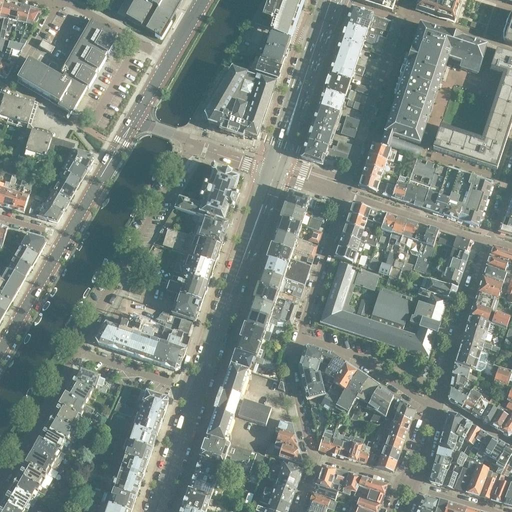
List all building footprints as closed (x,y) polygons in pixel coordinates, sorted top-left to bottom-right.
[(182,0),(136,0),(126,19),(161,39),(182,0)] [(268,0),(262,19),(273,23),(275,24),(273,31),(286,35),(290,25),(295,26),(304,0),(268,0)] [(397,3),(387,0),(357,0),(356,2),(392,13),(395,3),(397,4),(397,3)] [(419,0),(417,9),(416,11),(418,12),(422,13),(434,17),(436,18),(451,23),(454,23),(455,21),(461,0),(419,0)] [(4,2),(0,18),(0,19),(4,20),(0,34),(0,38),(3,40),(8,21),(12,4),(4,2)] [(12,4),(8,21),(5,32),(10,33),(11,28),(16,29),(17,23),(21,6),(12,4)] [(21,6),(17,23),(21,24),(20,32),(24,33),(26,25),(30,8),(21,6)] [(30,8),(26,25),(24,33),(31,34),(35,27),(42,14),(40,11),(30,8)] [(352,9),(346,26),(368,33),(367,33),(380,37),(384,38),(386,39),(391,22),(352,9)] [(511,14),(511,15),(508,19),(507,20),(505,27),(503,35),(503,37),(503,40),(504,43),(505,44),(506,44),(508,45),(511,46),(511,14)] [(29,61),(17,81),(19,82),(44,96),(59,105),(58,107),(71,115),(72,115),(81,99),(83,96),(83,95),(87,88),(89,89),(89,90),(90,89),(89,89),(96,77),(95,75),(95,74),(97,71),(99,72),(100,71),(99,71),(106,60),(105,59),(107,54),(109,55),(110,54),(109,54),(116,43),(114,42),(117,36),(91,21),(89,25),(61,73),(64,75),(63,77),(62,80),(30,61),(29,61)] [(385,134),(385,135),(393,137),(390,148),(420,158),(423,147),(398,140),(399,138),(420,145),(448,58),(462,63),(460,69),(477,75),(486,47),(462,39),(463,38),(448,33),(447,34),(420,25),(412,49),(410,53),(408,60),(406,64),(407,64),(401,82),(384,133),(385,134)] [(342,38),(341,42),(362,49),(362,50),(370,53),(373,41),(372,41),(372,39),(379,42),(380,37),(367,33),(368,33),(346,26),(345,31),(344,30),(342,38)] [(263,47),(266,48),(286,55),(287,50),(290,41),(271,35),(268,43),(265,42),(263,47)] [(7,48),(16,51),(21,52),(24,46),(9,41),(7,48)] [(51,55),(54,48),(42,41),(39,48),(51,55)] [(338,51),(335,58),(356,66),(362,50),(362,49),(341,42),(339,47),(337,51),(338,51)] [(258,60),(262,61),(281,68),(284,60),(286,55),(266,48),(263,47),(261,53),(260,53),(258,60)] [(7,62),(11,50),(7,48),(5,55),(0,73),(0,77),(4,79),(8,77),(15,64),(7,62)] [(440,127),(432,150),(496,171),(511,123),(511,54),(496,50),(490,69),(489,73),(502,77),(481,141),(440,127)] [(330,75),(329,75),(351,82),(353,74),(363,77),(366,69),(356,66),(335,58),(335,59),(335,60),(332,67),(331,71),(330,75)] [(251,73),(256,74),(256,75),(272,80),(277,81),(281,68),(262,61),(258,60),(256,60),(251,73)] [(206,115),(208,123),(208,124),(221,128),(220,132),(221,133),(222,133),(226,134),(236,138),(237,138),(241,139),(242,140),(243,140),(244,139),(244,138),(245,136),(255,140),(257,141),(257,140),(260,131),(273,94),(273,93),(276,85),(270,82),(261,79),(257,78),(248,75),(231,69),(224,82),(225,82),(206,115)] [(323,92),(324,93),(345,100),(350,102),(353,93),(348,91),(351,82),(329,75),(323,92)] [(354,91),(365,95),(366,94),(368,95),(369,89),(367,88),(356,84),(354,91)] [(318,108),(318,109),(339,116),(342,108),(344,108),(345,106),(353,108),(352,109),(362,112),(364,106),(355,103),(348,101),(347,104),(344,103),(345,100),(324,93),(323,96),(322,97),(321,101),(319,108),(318,108)] [(4,97),(0,110),(0,123),(26,131),(28,126),(34,106),(4,97)] [(314,121),(313,125),(334,132),(334,131),(339,132),(338,134),(341,135),(353,139),(359,123),(346,118),(344,126),(338,125),(339,125),(337,124),(339,116),(318,109),(316,116),(315,116),(314,120),(314,121)] [(308,137),(307,142),(328,149),(334,132),(313,125),(308,137)] [(32,132),(27,148),(26,152),(24,157),(43,163),(44,162),(47,163),(48,162),(50,155),(51,155),(54,146),(50,145),(52,138),(32,132)] [(385,135),(380,147),(389,150),(390,148),(393,137),(385,135)] [(54,146),(73,151),(75,144),(52,138),(50,145),(54,146)] [(338,141),(335,151),(345,155),(348,156),(351,146),(338,141)] [(328,149),(307,142),(306,146),(305,146),(301,159),(309,161),(309,162),(313,163),(314,163),(322,166),(323,163),(324,164),(326,158),(332,160),(333,158),(346,162),(348,156),(345,155),(335,151),(328,149)] [(369,155),(387,162),(390,163),(394,152),(390,151),(389,150),(380,147),(372,145),(369,153),(370,153),(369,155)] [(21,167),(24,157),(26,152),(27,148),(22,146),(15,166),(20,168),(21,167)] [(73,151),(67,161),(88,173),(90,169),(89,169),(94,162),(92,156),(73,151)] [(368,158),(365,166),(383,173),(387,162),(369,155),(368,156),(369,157),(368,159),(368,158)] [(65,165),(61,171),(64,172),(81,183),(86,175),(88,173),(67,161),(61,158),(60,162),(65,165)] [(362,176),(362,177),(380,183),(381,179),(383,180),(385,173),(383,173),(365,166),(362,174),(363,174),(362,176)] [(447,169),(438,166),(435,175),(444,179),(447,169)] [(30,181),(32,175),(3,167),(1,172),(12,176),(23,179),(30,181)] [(176,209),(175,209),(178,210),(177,211),(205,220),(206,217),(225,224),(225,223),(224,222),(229,208),(233,209),(235,206),(234,206),(235,204),(236,200),(237,200),(238,195),(234,193),(239,179),(231,176),(232,173),(223,170),(222,173),(217,170),(216,168),(214,168),(213,168),(212,169),(211,169),(211,170),(211,172),(212,173),(213,173),(209,184),(204,182),(199,199),(203,200),(201,206),(180,199),(177,206),(176,209)] [(58,182),(57,183),(75,193),(81,183),(64,172),(58,183),(58,182)] [(8,191),(3,208),(13,211),(19,194),(23,179),(12,176),(8,191)] [(380,183),(362,177),(361,178),(360,181),(360,180),(359,186),(359,187),(360,188),(360,189),(376,194),(382,196),(386,185),(380,183)] [(406,178),(405,179),(399,177),(395,188),(391,199),(392,199),(403,203),(411,180),(406,178)] [(19,194),(13,211),(24,215),(29,197),(33,182),(30,181),(23,179),(19,194)] [(411,179),(411,180),(403,203),(413,206),(420,183),(411,179)] [(52,193),(70,203),(69,203),(75,193),(57,183),(55,181),(49,191),(52,193)] [(473,186),(472,192),(488,197),(491,186),(475,181),(473,186)] [(0,207),(3,208),(8,191),(10,184),(5,183),(4,185),(0,183),(0,207)] [(420,183),(413,206),(423,210),(428,193),(431,187),(420,183)] [(386,185),(382,196),(391,199),(395,188),(386,185)] [(428,193),(423,210),(433,213),(440,193),(440,190),(431,187),(428,193)] [(290,192),(285,206),(306,213),(308,208),(314,210),(317,202),(310,200),(290,192)] [(468,202),(484,207),(488,197),(472,192),(470,196),(468,202)] [(43,202),(46,204),(64,215),(66,211),(65,211),(70,203),(52,193),(48,200),(46,198),(43,202)] [(440,193),(433,213),(444,216),(447,206),(448,206),(449,201),(451,197),(440,193)] [(465,212),(481,217),(484,207),(468,202),(467,207),(465,212)] [(29,216),(37,219),(57,225),(62,217),(64,215),(46,204),(44,207),(33,203),(29,216)] [(349,214),(349,215),(373,223),(382,226),(386,215),(371,210),(361,207),(361,206),(356,205),(354,204),(353,204),(352,206),(349,214)] [(281,219),(302,226),(315,231),(319,218),(306,213),(285,206),(281,219)] [(447,206),(444,216),(458,221),(461,211),(448,206),(447,206)] [(461,211),(458,221),(476,227),(478,226),(481,217),(465,212),(461,211)] [(168,228),(174,216),(170,214),(164,225),(168,228)] [(348,218),(345,225),(364,232),(366,226),(372,228),(373,223),(367,221),(349,215),(348,218)] [(380,231),(381,231),(379,236),(385,238),(383,245),(388,247),(392,235),(397,219),(393,217),(392,218),(391,217),(386,215),(382,226),(380,231)] [(193,236),(199,239),(221,246),(224,238),(225,237),(225,236),(226,234),(226,233),(226,232),(229,224),(225,223),(225,224),(206,217),(205,220),(194,216),(193,218),(193,220),(194,222),(195,224),(197,225),(193,236)] [(281,219),(276,233),(297,240),(302,226),(281,219)] [(397,219),(392,235),(388,247),(386,253),(390,254),(388,265),(392,267),(402,238),(407,222),(403,221),(397,219)] [(511,221),(505,219),(504,219),(502,226),(511,229),(511,221)] [(402,238),(392,267),(389,277),(399,280),(404,265),(409,252),(413,242),(418,226),(407,222),(402,238)] [(342,236),(360,242),(375,247),(379,237),(364,232),(345,225),(343,233),(342,236)] [(418,226),(413,242),(409,252),(411,255),(418,258),(422,245),(427,229),(418,226)] [(511,229),(502,226),(501,226),(499,231),(500,233),(511,236),(511,229)] [(193,237),(169,229),(168,229),(163,246),(172,249),(171,251),(192,258),(215,265),(216,261),(217,260),(221,247),(221,246),(199,239),(193,237)] [(427,229),(422,245),(418,258),(414,271),(424,274),(433,249),(435,243),(439,233),(427,229)] [(322,234),(311,230),(309,235),(320,239),(322,234)] [(276,233),(272,246),(293,253),(313,260),(317,246),(297,240),(276,233)] [(445,247),(453,249),(469,255),(469,254),(469,252),(470,252),(472,245),(471,245),(470,243),(456,238),(439,233),(435,243),(445,247)] [(21,247),(21,248),(39,258),(46,245),(45,241),(27,236),(21,235),(16,244),(21,247)] [(318,244),(320,239),(309,235),(308,241),(318,244)] [(341,240),(338,247),(357,253),(361,255),(365,244),(360,243),(360,242),(342,236),(341,237),(342,237),(341,240)] [(267,259),(263,272),(284,279),(290,260),(293,253),(272,246),(271,246),(267,259)] [(335,258),(343,261),(343,262),(357,266),(361,255),(357,253),(338,247),(336,255),(335,258)] [(445,258),(449,260),(465,265),(469,255),(453,249),(445,247),(443,251),(447,252),(445,258)] [(14,259),(32,269),(39,258),(21,248),(18,252),(15,250),(11,257),(14,259)] [(492,250),(490,257),(511,265),(511,253),(495,248),(495,249),(493,250),(492,250)] [(187,273),(186,277),(208,284),(210,279),(211,278),(210,278),(212,275),(212,274),(215,265),(192,258),(189,257),(183,271),(187,273)] [(511,265),(490,257),(486,267),(507,275),(511,276),(511,265)] [(440,264),(439,268),(462,275),(465,265),(449,260),(445,258),(443,264),(440,263),(440,264)] [(14,259),(7,270),(25,281),(32,269),(14,259)] [(290,260),(284,279),(304,286),(311,267),(290,260)] [(342,265),(339,264),(339,265),(339,266),(334,279),(334,281),(330,292),(330,293),(330,294),(326,306),(320,324),(353,334),(352,335),(354,335),(369,340),(370,341),(370,340),(376,342),(376,343),(377,343),(393,348),(394,349),(394,348),(415,355),(426,359),(427,359),(428,360),(428,358),(431,347),(432,347),(432,346),(436,335),(437,333),(436,333),(439,326),(439,325),(443,314),(443,312),(447,300),(431,295),(429,300),(428,300),(426,306),(418,303),(414,318),(412,317),(409,324),(414,326),(414,325),(419,327),(419,329),(416,336),(352,315),(354,309),(348,307),(355,286),(374,292),(379,277),(356,270),(342,265)] [(377,273),(380,267),(370,264),(368,270),(377,273)] [(382,264),(378,274),(380,275),(385,276),(389,277),(392,267),(382,264)] [(483,278),(503,285),(508,287),(509,285),(504,283),(507,275),(486,267),(486,270),(485,270),(483,278)] [(0,281),(19,292),(19,291),(25,281),(7,270),(3,268),(0,272),(0,281)] [(439,268),(437,272),(444,274),(442,280),(455,285),(458,286),(462,275),(439,268)] [(263,272),(259,285),(300,300),(304,286),(284,279),(263,272)] [(166,291),(180,296),(202,303),(202,302),(205,294),(206,293),(205,293),(206,290),(207,290),(207,289),(208,284),(186,277),(185,280),(172,276),(166,291)] [(503,285),(483,278),(480,287),(500,293),(503,285)] [(133,280),(131,286),(143,290),(145,284),(133,280)] [(409,294),(418,297),(428,300),(429,300),(431,295),(447,300),(453,302),(457,290),(453,288),(430,280),(430,281),(426,280),(423,291),(420,290),(411,287),(409,294)] [(0,296),(12,304),(19,292),(0,281),(0,296)] [(258,286),(254,299),(275,306),(278,298),(286,300),(283,309),(296,313),(298,305),(300,300),(259,285),(258,285),(258,286)] [(131,286),(129,292),(142,296),(143,290),(131,286)] [(500,293),(480,287),(477,295),(496,302),(497,302),(500,293)] [(371,317),(372,317),(371,321),(402,331),(404,327),(412,303),(410,303),(412,298),(407,297),(405,301),(401,299),(402,296),(383,289),(381,293),(379,292),(371,317)] [(175,303),(173,309),(171,315),(182,318),(195,322),(199,312),(202,304),(202,303),(180,296),(174,294),(171,302),(175,303)] [(477,295),(473,306),(491,312),(491,313),(492,313),(496,302),(477,295)] [(0,312),(5,315),(12,304),(0,296),(0,312)] [(249,312),(277,321),(291,326),(296,313),(283,309),(275,306),(254,299),(249,312)] [(357,315),(365,317),(370,302),(361,300),(357,315)] [(470,317),(488,323),(491,313),(491,312),(473,306),(473,308),(472,309),(472,310),(471,313),(470,315),(471,315),(470,317)] [(157,311),(153,322),(164,326),(168,315),(157,311)] [(249,312),(245,325),(266,332),(272,334),(275,326),(277,321),(249,312)] [(493,325),(506,330),(510,319),(495,313),(491,324),(493,325)] [(470,317),(467,326),(488,332),(491,333),(491,332),(493,327),(493,325),(491,324),(490,324),(488,323),(470,317)] [(99,346),(127,355),(135,328),(128,326),(128,323),(123,321),(121,324),(109,320),(97,342),(99,346)] [(175,339),(164,368),(175,372),(176,371),(179,370),(180,370),(180,369),(180,368),(183,358),(184,358),(184,357),(185,354),(185,353),(187,347),(185,346),(180,344),(181,341),(183,333),(188,335),(192,323),(182,320),(177,331),(175,339)] [(135,328),(127,355),(139,360),(152,364),(161,338),(154,335),(155,332),(149,330),(150,327),(144,325),(143,328),(136,325),(135,328)] [(245,325),(240,338),(262,346),(263,340),(269,342),(272,334),(266,332),(245,325)] [(467,326),(464,335),(493,344),(494,342),(485,339),(488,332),(467,326)] [(161,338),(152,364),(164,368),(175,339),(177,331),(174,330),(172,331),(171,334),(170,335),(170,337),(169,337),(168,340),(161,338)] [(464,335),(461,345),(482,351),(483,348),(498,353),(499,349),(492,346),(493,344),(464,335)] [(240,338),(236,352),(256,358),(256,359),(262,361),(265,353),(267,352),(268,348),(262,346),(240,338)] [(482,351),(461,345),(458,355),(485,364),(488,353),(482,351)] [(305,349),(302,358),(322,364),(324,361),(331,363),(335,358),(331,355),(308,348),(308,347),(307,348),(305,349),(305,348),(305,349)] [(236,352),(231,366),(250,372),(255,374),(258,367),(253,366),(254,365),(254,364),(280,372),(278,366),(262,361),(256,359),(256,358),(236,352)] [(485,364),(458,355),(455,364),(472,370),(482,374),(484,371),(487,365),(485,364)] [(302,358),(299,368),(317,374),(320,364),(322,365),(322,364),(302,358)] [(335,358),(331,363),(325,374),(331,378),(327,383),(332,385),(335,380),(345,365),(345,364),(335,358)] [(454,367),(452,376),(463,378),(467,381),(475,385),(477,379),(471,376),(472,370),(455,364),(455,365),(454,367)] [(335,380),(333,384),(329,390),(342,396),(345,391),(345,392),(358,374),(347,366),(345,365),(335,380)] [(207,438),(230,446),(226,444),(237,410),(240,411),(238,417),(266,426),(271,410),(244,401),(243,402),(240,401),(250,372),(231,366),(222,393),(221,393),(215,410),(216,410),(207,438)] [(317,374),(299,368),(304,389),(323,384),(320,374),(317,374)] [(493,383),(507,388),(511,389),(511,371),(511,372),(499,368),(497,373),(493,383)] [(79,372),(73,383),(94,391),(105,394),(107,389),(101,387),(104,379),(100,378),(81,371),(79,372)] [(345,391),(342,396),(340,400),(336,407),(333,412),(332,414),(331,413),(330,417),(339,419),(341,414),(347,417),(356,399),(367,380),(358,374),(359,374),(358,374),(345,392),(345,391)] [(452,376),(451,383),(465,387),(466,384),(467,381),(463,378),(452,376)] [(367,380),(356,399),(347,417),(341,414),(339,419),(350,421),(354,413),(353,413),(359,401),(364,404),(369,405),(372,400),(379,388),(377,387),(370,383),(370,382),(368,381),(368,380),(367,380)] [(284,393),(285,393),(282,384),(279,382),(276,390),(284,393)] [(100,393),(94,391),(73,383),(66,394),(85,406),(93,392),(99,395),(100,393)] [(451,383),(450,390),(457,394),(459,387),(464,389),(465,387),(451,383)] [(323,384),(304,389),(307,401),(309,400),(311,401),(325,397),(326,397),(326,396),(323,384)] [(467,400),(462,410),(468,413),(470,414),(471,415),(481,399),(481,397),(485,391),(475,385),(472,392),(471,392),(469,396),(467,399),(467,400)] [(124,389),(118,403),(125,405),(131,391),(132,389),(126,386),(125,389),(124,389)] [(449,402),(450,402),(462,410),(467,400),(467,399),(469,396),(462,392),(464,389),(459,387),(457,394),(450,390),(449,390),(450,390),(449,392),(448,399),(447,399),(449,402)] [(372,400),(369,405),(369,406),(367,409),(374,411),(374,410),(377,411),(370,421),(383,424),(386,418),(391,404),(393,400),(393,399),(393,398),(393,397),(393,396),(386,392),(379,388),(372,400)] [(481,399),(471,415),(479,420),(488,406),(489,404),(485,402),(491,393),(486,390),(485,391),(481,397),(481,399)] [(140,402),(137,410),(140,411),(163,419),(164,415),(165,415),(166,410),(168,406),(168,404),(166,400),(166,399),(165,399),(147,393),(147,394),(141,392),(140,394),(137,401),(140,402)] [(325,397),(320,406),(330,413),(331,410),(333,412),(336,407),(340,400),(328,392),(326,396),(326,397),(325,397)] [(60,405),(81,418),(88,422),(94,411),(85,406),(66,394),(60,405)] [(397,400),(394,410),(397,410),(396,411),(397,411),(396,415),(411,423),(415,412),(397,400)] [(488,406),(479,420),(490,426),(498,412),(498,411),(500,408),(491,402),(488,406)] [(134,417),(131,427),(157,437),(157,436),(158,434),(160,428),(162,422),(163,419),(140,411),(137,410),(118,403),(114,412),(131,418),(132,416),(134,417)] [(511,404),(509,403),(507,407),(503,404),(500,408),(505,411),(511,415),(511,404)] [(60,405),(53,416),(74,429),(77,424),(75,423),(79,417),(81,418),(60,405)] [(498,412),(490,426),(492,427),(500,432),(509,418),(498,411),(498,412)] [(445,426),(444,430),(455,437),(456,436),(464,421),(464,420),(456,416),(448,414),(446,421),(446,424),(445,424),(445,425),(445,426)] [(392,426),(407,433),(411,423),(396,415),(394,420),(391,420),(390,425),(392,426)] [(511,415),(509,418),(500,432),(502,433),(501,433),(507,437),(510,436),(511,433),(511,415)] [(53,416),(46,429),(65,440),(74,445),(77,440),(72,437),(75,433),(76,431),(76,430),(74,429),(53,416)] [(280,421),(277,431),(280,431),(294,436),(294,435),(292,425),(280,421)] [(456,436),(460,438),(458,444),(461,445),(464,440),(472,425),(470,425),(470,424),(465,421),(465,422),(464,421),(456,436)] [(403,444),(407,433),(392,426),(390,425),(388,428),(387,428),(386,429),(381,428),(378,432),(388,436),(388,437),(403,444)] [(472,425),(464,440),(462,445),(467,448),(463,455),(468,457),(473,446),(474,444),(481,431),(472,425)] [(131,427),(126,441),(152,451),(155,441),(157,437),(131,427)] [(332,440),(328,454),(337,457),(342,443),(344,437),(342,437),(338,436),(340,428),(336,427),(334,435),(332,440)] [(46,429),(40,440),(61,453),(65,455),(71,443),(65,440),(46,429)] [(105,434),(119,439),(121,434),(107,429),(105,434)] [(279,434),(276,443),(298,450),(296,442),(296,441),(295,437),(295,436),(294,436),(280,431),(277,431),(276,430),(275,432),(279,434)] [(440,443),(438,449),(452,453),(453,453),(453,451),(454,449),(458,451),(461,445),(456,443),(457,439),(455,438),(455,437),(444,430),(440,443)] [(481,431),(474,444),(480,447),(487,435),(481,431)] [(323,437),(319,450),(318,451),(328,454),(332,440),(334,435),(329,434),(329,435),(324,433),(323,437)] [(373,444),(384,448),(400,454),(401,452),(400,452),(403,444),(388,437),(386,442),(381,440),(383,435),(377,433),(373,444)] [(487,435),(480,447),(475,457),(482,460),(493,438),(487,435)] [(342,443),(337,457),(347,460),(353,444),(355,438),(350,436),(349,439),(344,437),(342,443)] [(362,446),(356,463),(366,466),(370,454),(371,452),(371,449),(375,438),(372,436),(369,443),(368,443),(366,448),(362,446)] [(201,458),(222,465),(223,466),(227,456),(231,458),(230,460),(236,462),(236,461),(242,463),(244,462),(248,463),(249,461),(253,462),(256,455),(252,453),(242,450),(240,449),(230,446),(207,438),(205,443),(204,443),(204,444),(204,445),(204,447),(203,447),(202,449),(203,449),(202,452),(201,452),(201,453),(201,454),(200,458),(201,458)] [(353,444),(347,460),(356,463),(362,446),(357,445),(359,440),(355,438),(353,444)] [(493,438),(482,460),(487,462),(489,459),(499,442),(493,438)] [(40,440),(33,452),(54,464),(59,467),(65,456),(61,453),(40,440)] [(125,456),(124,457),(147,465),(147,464),(149,459),(152,451),(126,441),(123,450),(126,452),(125,456)] [(499,442),(489,459),(493,460),(491,463),(496,466),(507,447),(499,442)] [(298,450),(276,443),(276,444),(278,445),(278,447),(282,448),(278,459),(298,466),(299,467),(301,466),(299,457),(300,456),(298,450)] [(382,452),(380,458),(396,463),(399,455),(400,454),(384,448),(373,444),(371,449),(382,452)] [(511,449),(507,447),(496,466),(499,468),(496,474),(501,475),(511,455),(511,449)] [(438,449),(436,457),(446,460),(446,458),(450,460),(450,459),(452,453),(438,449)] [(452,453),(450,459),(452,460),(451,464),(462,469),(467,457),(455,452),(453,451),(453,453),(452,453)] [(33,452),(26,464),(48,476),(52,479),(59,467),(54,464),(33,452)] [(115,473),(119,474),(141,482),(143,478),(145,472),(147,465),(124,457),(125,456),(124,456),(121,455),(121,454),(120,454),(116,464),(118,465),(118,464),(119,465),(120,465),(121,466),(120,471),(117,470),(115,473)] [(250,473),(258,476),(265,457),(257,454),(250,473)] [(370,454),(366,466),(380,470),(382,470),(384,471),(385,471),(393,473),(396,463),(380,458),(378,463),(372,461),(374,456),(370,454)] [(511,455),(501,475),(507,477),(511,469),(511,455)] [(436,457),(434,466),(443,468),(444,465),(450,467),(451,464),(452,460),(450,459),(450,460),(446,458),(446,460),(436,457)] [(462,470),(459,475),(453,490),(466,494),(466,492),(474,473),(477,466),(479,462),(468,457),(462,470)] [(196,471),(195,475),(217,482),(218,476),(221,477),(223,472),(220,471),(222,465),(201,458),(198,466),(197,466),(196,471)] [(26,464),(20,475),(41,488),(41,487),(45,490),(52,479),(48,476),(26,464)] [(273,466),(270,473),(298,483),(303,471),(300,470),(283,464),(281,469),(273,466)] [(434,466),(431,475),(445,479),(447,472),(442,471),(443,468),(434,466)] [(460,469),(451,466),(449,472),(458,474),(460,469)] [(466,492),(466,494),(479,498),(486,478),(489,470),(477,466),(474,473),(466,492)] [(317,484),(316,486),(331,490),(332,485),(337,471),(322,467),(317,483),(317,484)] [(337,471),(332,485),(339,487),(337,492),(342,494),(348,475),(337,471)] [(447,472),(445,479),(442,487),(453,490),(459,475),(448,472),(447,472)] [(113,491),(135,499),(136,499),(136,498),(136,497),(140,485),(141,482),(119,474),(115,473),(115,475),(118,476),(117,479),(114,478),(110,490),(113,491)] [(270,473),(269,477),(268,480),(276,483),(274,488),(294,495),(298,483),(270,473)] [(486,478),(479,498),(486,500),(491,501),(498,482),(498,481),(501,476),(493,473),(491,479),(486,478)] [(20,475),(13,487),(32,498),(37,501),(41,494),(44,496),(47,492),(41,488),(20,475)] [(217,482),(195,475),(194,478),(193,478),(192,483),(189,491),(188,491),(211,499),(219,501),(225,485),(217,482)] [(348,475),(342,494),(349,497),(351,492),(356,494),(357,491),(359,487),(362,479),(361,479),(359,478),(348,475)] [(431,475),(429,482),(431,483),(431,484),(442,487),(445,479),(431,475)] [(362,479),(359,487),(372,493),(384,497),(384,495),(385,495),(388,486),(363,479),(362,479)] [(498,482),(491,501),(493,502),(503,505),(510,485),(498,481),(498,482)] [(511,485),(510,485),(503,505),(511,507),(511,485)] [(316,486),(313,495),(327,499),(327,498),(335,502),(339,504),(340,499),(344,500),(345,496),(338,493),(331,490),(316,486)] [(13,487),(4,502),(20,511),(24,511),(26,510),(28,511),(30,507),(33,509),(37,501),(32,498),(13,487)] [(367,496),(365,501),(380,506),(384,497),(372,493),(359,487),(357,491),(362,493),(362,494),(367,496)] [(74,490),(70,488),(64,500),(69,502),(74,490)] [(264,490),(262,496),(290,507),(294,495),(274,488),(273,493),(265,490),(264,490)] [(105,494),(102,504),(125,511),(131,511),(134,504),(135,499),(113,491),(111,496),(105,494)] [(184,505),(183,508),(194,511),(206,511),(211,499),(188,491),(187,495),(187,496),(186,499),(185,500),(183,505),(184,505)] [(313,495),(310,504),(327,509),(329,505),(340,509),(342,505),(339,504),(335,502),(327,498),(327,499),(313,495)] [(262,496),(259,503),(268,506),(266,511),(268,511),(287,511),(290,507),(262,496)] [(357,507),(358,508),(368,511),(377,511),(378,510),(379,511),(380,506),(365,501),(359,499),(354,497),(351,505),(357,507)] [(423,499),(419,509),(428,511),(435,511),(439,501),(425,497),(423,499)] [(445,511),(448,504),(446,503),(441,502),(440,501),(439,501),(435,511),(445,511)] [(20,511),(4,502),(0,509),(0,511),(20,511)]
